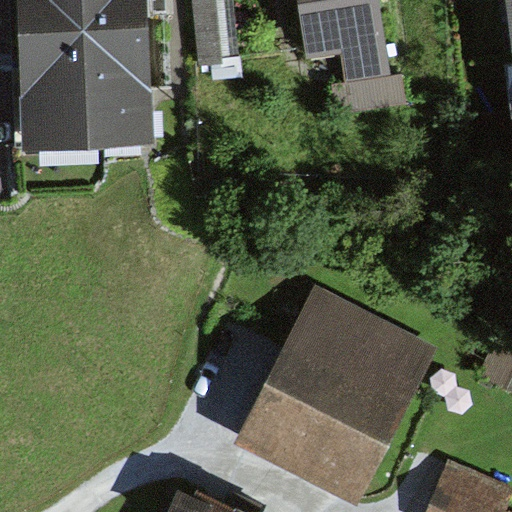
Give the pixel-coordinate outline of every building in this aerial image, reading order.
[(147,0),(16,0),(24,155),(154,149),(147,7),(147,0)] [(233,0),(220,0),(195,2),(200,62),(239,58),(233,0)] [(349,62),(352,85),(390,80),(378,0),(299,0),(309,68),(349,62)] [(511,0),(502,0),(511,66),(511,0)] [(405,78),(390,80),(352,85),(332,88),(336,119),(410,108),(405,78)] [(316,286),(235,453),(357,511),(361,511),(442,347),(316,286)] [(505,511),(511,496),(511,490),(449,465),(429,511),(505,511)] [(215,511),(178,496),(171,511),(215,511)]
